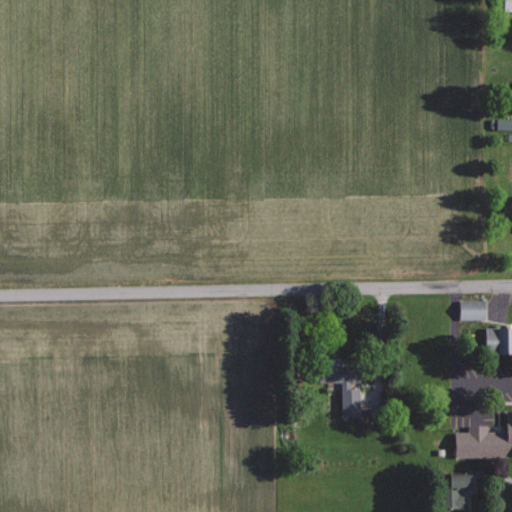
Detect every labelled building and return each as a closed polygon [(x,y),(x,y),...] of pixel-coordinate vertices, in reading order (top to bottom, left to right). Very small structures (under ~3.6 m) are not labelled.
[(511,0),(500,0),(501,10),(511,10),(511,0)] [(511,129),(511,118),(495,118),(495,129),(511,129)] [(482,319),(483,300),(457,299),(457,318),(482,319)] [(511,327),(483,327),(483,352),(511,352),(511,327)] [(338,416),(357,416),(357,388),(347,388),(348,372),(319,372),(319,382),(339,382),(338,416)] [(511,410),(503,411),(504,431),(486,432),(486,425),(466,425),(466,431),(453,432),(453,457),(511,456),(511,410)] [(468,475),(447,475),(447,488),(441,488),(442,507),(460,507),(460,489),(468,488),(468,475)]
